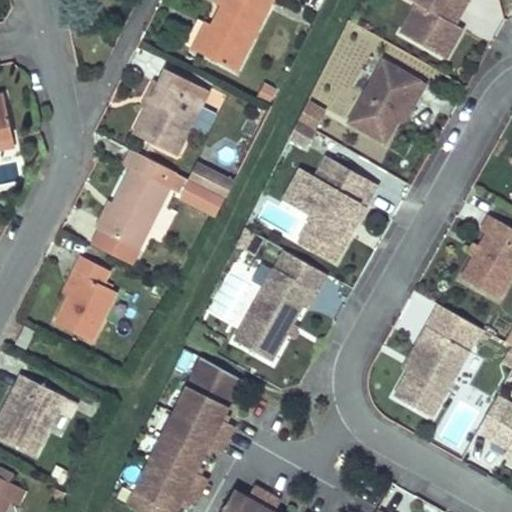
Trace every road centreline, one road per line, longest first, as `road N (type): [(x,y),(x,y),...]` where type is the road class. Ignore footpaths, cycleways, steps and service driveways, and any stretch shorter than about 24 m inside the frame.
road 1 (residential): [(511,60),(495,62),(336,363),(355,427),(511,511)]
road 2 (residential): [(0,286),(71,148),(57,93)]
road 3 (residential): [(57,93),(101,74),(140,0)]
